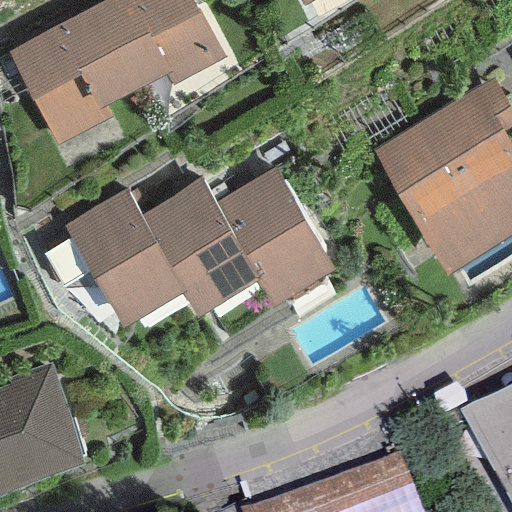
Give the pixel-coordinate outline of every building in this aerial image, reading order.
[(198,0),(96,0),(95,1),(136,80),(164,65),(172,81),(226,53),(198,0)] [(136,80),(95,1),(8,47),(57,140),(110,113),(103,98),(136,80)] [(511,99),(493,70),(375,144),(447,260),(511,220),(511,129),(504,117),(511,112),(511,99)] [(333,254),(275,162),(218,198),(201,171),(143,208),(126,182),(64,221),(123,314),(181,278),(197,303),(255,267),(272,293),(333,254)] [(0,476),(84,449),(52,361),(0,380),(0,476)] [(511,511),(511,393),(461,420),(509,511),(511,511)] [(423,511),(400,449),(239,507),(240,511),(423,511)]
